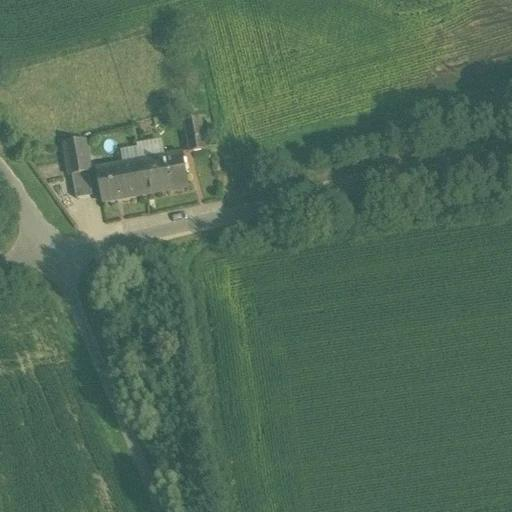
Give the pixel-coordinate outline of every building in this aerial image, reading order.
[(201,119),(185,122),(190,154),(207,151),(201,119)] [(85,141),(65,145),(71,176),(90,172),(85,141)] [(162,143),(138,147),(140,161),(164,157),(162,143)] [(140,161),(146,196),(189,189),(183,154),(164,157),(140,161)] [(140,163),(97,170),(103,204),(146,196),(140,161),(139,161),(140,163)]
